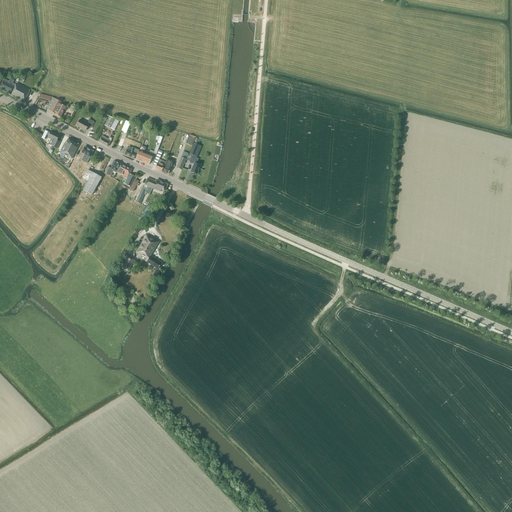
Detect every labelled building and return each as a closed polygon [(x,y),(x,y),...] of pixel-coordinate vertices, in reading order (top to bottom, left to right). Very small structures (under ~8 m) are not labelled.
[(30,90),(16,83),(16,85),(13,83),(14,81),(10,79),(9,82),(4,79),(0,87),(12,93),(11,95),(24,102),(30,90)] [(66,106),(61,103),(61,102),(52,97),(40,94),(39,99),(50,102),(54,104),(50,111),(55,114),(60,117),(64,111),(65,110),(66,108),(66,107),(66,106)] [(119,121),(109,116),(104,125),(114,131),(119,121)] [(76,126),(86,131),(88,127),(91,128),(94,122),(90,119),(87,123),(80,119),(76,126)] [(45,131),(42,138),(44,140),(47,135),(49,136),(50,133),(45,131)] [(57,140),(60,135),(51,131),(50,133),(49,136),(48,138),(51,139),(48,144),(52,146),(49,152),(51,153),(54,147),(57,148),(60,142),(57,140)] [(127,135),(126,134),(123,133),(118,145),(122,147),(127,135)] [(111,140),(112,138),(109,137),(108,139),(102,135),(101,138),(99,142),(108,147),(110,143),(111,140)] [(154,151),(153,153),(156,154),(160,144),(163,137),(160,136),(157,143),(154,151)] [(189,137),(186,144),(192,146),(194,139),(189,137)] [(72,159),(79,145),(78,144),(68,139),(65,144),(64,143),(60,153),(72,159)] [(192,155),(194,156),(198,145),(194,143),(190,154),(190,155),(192,156),(192,155)] [(139,152),(136,159),(149,165),(150,164),(153,156),(156,157),(157,154),(156,154),(153,153),(149,151),(149,152),(148,154),(148,153),(147,152),(147,153),(146,154),(144,153),(146,148),(141,146),(139,151),(139,152)] [(82,159),(81,161),(87,163),(89,159),(90,157),(93,151),(84,147),(81,153),(85,154),(82,159)] [(127,148),(125,155),(136,159),(139,152),(139,151),(139,150),(136,149),(137,149),(132,148),(132,149),(127,148)] [(156,157),(152,165),(153,165),(156,166),(155,168),(162,171),(166,163),(163,161),(159,160),(160,158),(162,152),(159,150),(157,154),(156,157)] [(199,159),(192,156),(190,155),(189,154),(186,160),(190,161),(189,162),(194,164),(191,172),(197,174),(201,165),(197,163),(199,159)] [(181,157),(177,168),(182,170),(186,159),(181,157)] [(166,163),(162,171),(168,174),(172,165),(174,161),(167,159),(166,163)] [(106,170),(105,173),(108,175),(111,176),(113,171),(112,170),(113,169),(117,171),(120,164),(114,161),(110,168),(108,167),(106,170)] [(81,176),(86,166),(82,163),(81,166),(80,165),(76,173),(81,176)] [(117,171),(116,173),(121,175),(122,174),(124,175),(125,173),(123,172),(126,167),(120,164),(117,171)] [(126,167),(123,172),(125,173),(129,175),(130,174),(132,170),(126,167)] [(102,177),(86,168),(82,175),(84,176),(83,179),(88,181),(83,190),(92,195),(102,177)] [(127,178),(125,184),(130,187),(135,177),(130,174),(129,175),(127,178)] [(165,191),(167,185),(156,180),(156,182),(148,178),(145,185),(144,187),(149,189),(149,187),(161,191),(161,190),(165,191)] [(135,179),(130,190),(134,192),(139,181),(135,179)] [(144,186),(143,186),(136,202),(140,204),(146,191),(147,192),(149,189),(144,187),(144,186)] [(147,218),(152,207),(147,205),(143,216),(147,218)] [(162,263),(150,257),(159,242),(146,235),(136,252),(148,259),(147,262),(158,269),(162,263)] [(128,271),(135,260),(128,256),(121,267),(128,271)]
